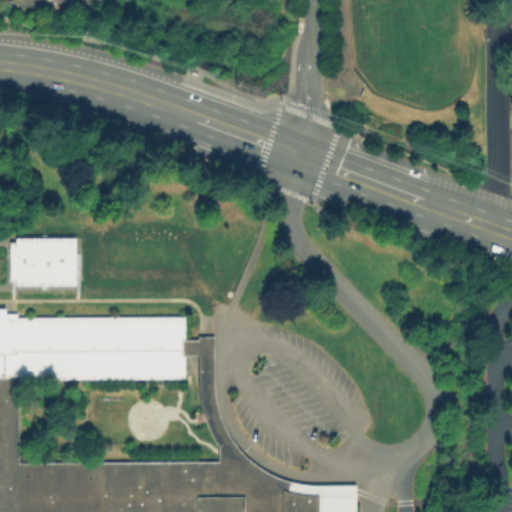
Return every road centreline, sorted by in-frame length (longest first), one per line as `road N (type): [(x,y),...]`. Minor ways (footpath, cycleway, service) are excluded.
road 1 (residential): [(481,225),(494,184),(500,12)]
road 2 (primary): [(155,102),(0,64)]
road 3 (primary): [(417,201),(294,155)]
